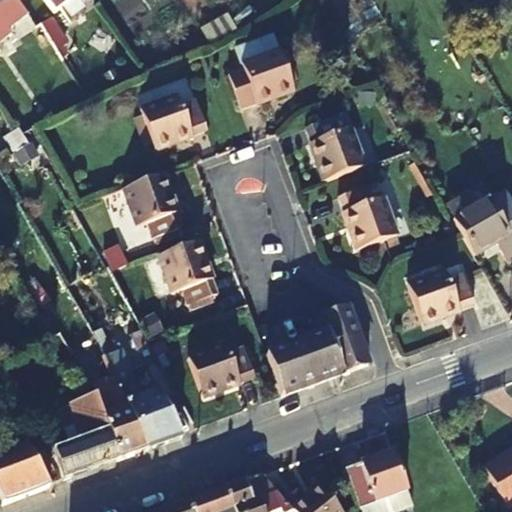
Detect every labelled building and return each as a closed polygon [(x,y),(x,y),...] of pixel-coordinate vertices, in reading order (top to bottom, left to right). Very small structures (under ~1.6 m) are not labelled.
[(0,0),(0,44),(17,32),(13,28),(28,17),(14,0),(0,0)] [(42,0),(53,14),(72,0),(42,0)] [(30,31),(53,68),(63,61),(57,51),(46,33),(41,24),(30,31)] [(68,45),(57,27),(46,33),(57,51),(68,45)] [(246,75),(230,81),(241,111),(292,93),(276,49),(262,53),(259,43),(238,51),(246,75)] [(83,94),(69,71),(58,77),(72,100),(83,94)] [(177,99),(141,112),(155,151),(207,132),(196,103),(181,108),(177,99)] [(346,116),(306,131),(325,183),(365,169),(346,116)] [(12,152),(26,143),(17,130),(4,138),(12,152)] [(164,178),(124,192),(137,228),(145,225),(152,240),(182,229),(164,178)] [(377,186),(338,199),(357,251),(396,236),(377,186)] [(489,198),(481,186),(445,207),(452,219),(489,198)] [(496,245),(506,262),(511,258),(511,238),(495,209),(489,198),(452,219),(462,236),(475,258),(496,245)] [(199,244),(159,259),(173,296),(181,293),(187,308),(218,296),(199,244)] [(448,283),(445,274),(408,288),(421,325),(474,307),(463,277),(448,283)] [(272,374),(281,398),(339,377),(369,366),(359,342),(348,311),(320,321),(326,336),(305,344),(267,359),(272,374)] [(225,347),(188,361),(202,399),(254,380),(242,350),(229,355),(225,347)] [(105,356),(108,365),(147,450),(182,438),(157,392),(144,397),(137,380),(129,383),(121,363),(128,361),(123,348),(105,356)] [(120,460),(147,450),(108,365),(96,370),(112,413),(103,416),(120,460)] [(55,456),(36,464),(48,485),(62,480),(63,481),(120,460),(103,416),(95,395),(69,405),(76,423),(62,428),(69,450),(55,455),(55,456)] [(49,486),(48,485),(36,464),(0,405),(0,434),(8,448),(0,450),(0,500),(2,505),(49,486)] [(410,498),(394,453),(345,471),(359,511),(406,511),(416,509),(410,498)] [(511,453),(484,470),(507,509),(511,506),(511,453)] [(292,511),(285,502),(263,476),(227,489),(234,511),(292,511)] [(299,491),(285,502),(292,511),(340,511),(319,485),(303,497),(299,491)] [(190,511),(234,511),(227,489),(187,504),(190,511)]
